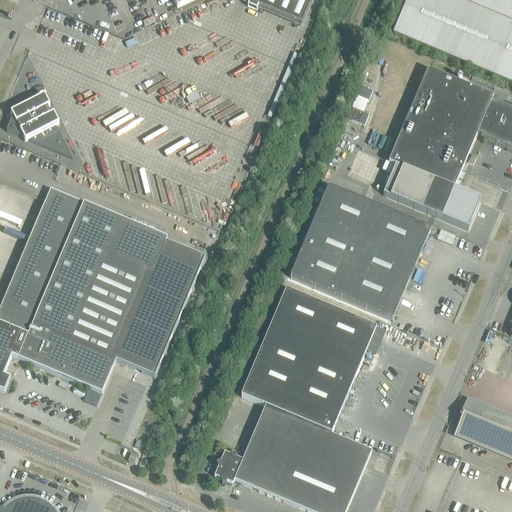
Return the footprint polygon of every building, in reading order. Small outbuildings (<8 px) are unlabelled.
[(172,0),(177,9),(196,0),(172,0)] [(312,0),(239,0),(249,4),(248,7),(261,12),(262,10),(300,26),(300,27),(301,27),(312,0)] [(511,0),(408,0),(393,35),(511,85),(511,0)] [(492,100),(428,73),(390,164),(391,165),(395,167),(396,167),(383,197),(442,222),(454,192),(453,192),(476,137),(511,152),(511,151),(511,142),(511,112),(490,103),(492,100)] [(13,119),(6,133),(24,140),(25,144),(28,142),(73,161),(56,128),(59,126),(54,116),(50,117),(47,110),(50,108),(45,98),(11,115),(13,119)] [(290,279),(393,323),(431,232),(328,189),(290,279)] [(4,378),(12,359),(18,362),(18,361),(89,391),(102,397),(168,241),(51,192),(0,311),(0,392),(4,395),(10,380),(4,378)] [(441,231),(437,240),(450,246),(454,236),(441,231)] [(227,484),(233,487),(234,483),(302,511),(347,511),(372,454),(331,437),(376,330),(286,292),(241,399),(266,409),(245,457),(239,454),(230,457),(225,455),(221,464),(216,466),(218,470),(214,479),(220,481),(222,486),(227,484)] [(89,391),(84,402),(97,408),(102,397),(89,391)] [(511,422),(468,404),(455,436),(511,460),(511,422)] [(128,462),(134,465),(137,458),(131,455),(128,462)] [(0,511),(54,511),(50,507),(45,504),(40,501),(34,500),(28,500),(22,500),(17,502),(12,504),(7,507),(3,511),(0,511),(0,510),(0,511)]
